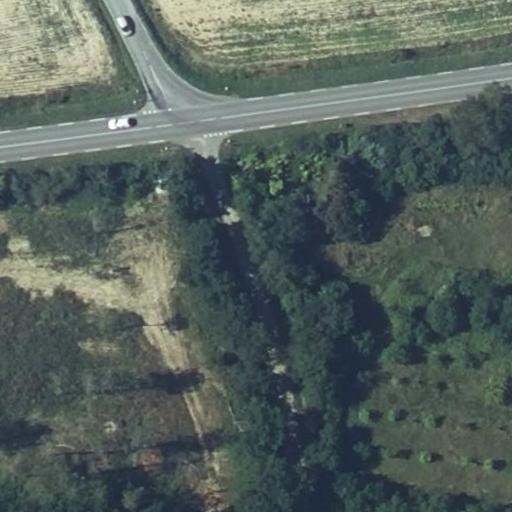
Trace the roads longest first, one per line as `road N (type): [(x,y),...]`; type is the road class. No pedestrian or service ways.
road 1 (residential): [(183,126),(244,256),(285,406),(301,511)]
road 2 (secondary): [(511,70),(183,126)]
road 3 (secondary): [(183,126),(0,148)]
road 4 (tertiary): [(183,126),(120,0)]
